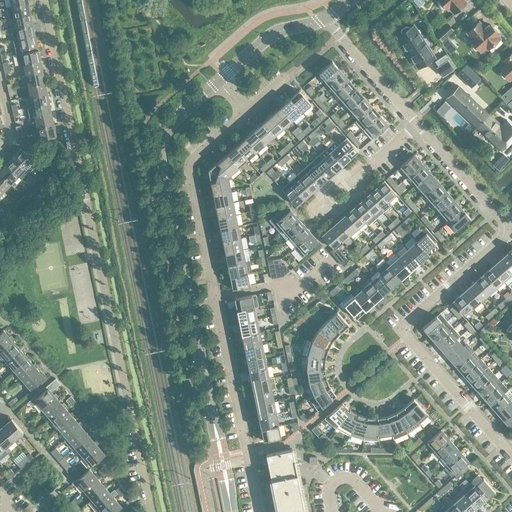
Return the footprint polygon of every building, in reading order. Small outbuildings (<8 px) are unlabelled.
[(439,0),(438,0),(438,3),(442,7),(445,8),(446,7),(448,9),(449,7),(454,13),(466,3),(463,0),(439,0)] [(13,17),(31,14),(28,3),(11,7),(7,8),(9,18),(13,17)] [(13,17),(16,28),(33,25),(31,14),(13,17)] [(467,32),(472,38),(470,39),(472,42),(471,43),(471,45),(475,49),(478,50),(479,49),(481,51),(486,46),(488,48),(499,38),(497,36),(499,35),(497,34),(498,32),(495,29),(493,29),(488,24),(484,28),(479,22),(467,32)] [(435,34),(442,42),(455,31),(448,23),(435,34)] [(12,29),(14,40),(35,35),(33,25),(16,28),(16,29),(12,29)] [(397,36),(418,68),(434,57),(427,46),(429,45),(429,43),(426,38),(424,37),(422,39),(413,25),(409,28),(408,27),(406,26),(401,29),(401,32),(401,33),(397,36)] [(14,40),(17,55),(38,50),(37,46),(35,35),(14,40)] [(457,48),(449,38),(442,44),(450,54),(457,48)] [(23,64),(40,61),(38,50),(17,55),(19,65),(23,64)] [(511,78),(511,52),(503,61),(505,63),(499,68),(501,70),(500,71),(500,74),(504,78),(507,78),(508,77),(510,79),(511,78)] [(451,59),(438,68),(443,76),(456,67),(451,59)] [(23,64),(25,75),(43,72),(40,61),(23,64)] [(332,61),(318,73),(327,82),(340,71),(332,61)] [(465,64),(456,74),(471,87),(480,77),(465,64)] [(340,71),(327,82),(334,92),(348,80),(340,71)] [(25,75),(28,86),(45,82),(43,72),(25,75)] [(348,80),(334,92),(342,101),(356,89),(348,80)] [(28,86),(30,96),(47,93),(45,82),(28,86)] [(446,97),(477,127),(489,114),(458,85),(446,97)] [(511,97),(511,86),(501,97),(506,103),(511,97)] [(305,90),(311,96),(314,93),(309,87),(305,90)] [(356,89),(342,101),(350,110),(364,98),(356,89)] [(299,90),(289,99),(301,112),(311,104),(299,90)] [(30,96),(32,107),(49,103),(47,93),(30,96)] [(313,99),(319,105),(322,102),(317,96),(313,99)] [(364,98),(350,110),(358,118),(372,107),(364,98)] [(289,99),(280,106),(292,120),(301,112),(289,99)] [(322,102),(319,105),(324,111),(328,108),(322,102)] [(32,107),(34,118),(52,114),(49,103),(32,107)] [(276,109),(270,113),(283,128),(292,120),(280,106),(277,110),(276,109)] [(359,119),(356,121),(363,130),(366,127),(366,128),(380,116),(372,107),(358,118),(359,119)] [(326,117),(319,109),(315,113),(319,117),(316,119),(319,122),(326,117)] [(266,119),(262,122),(274,136),(283,128),(270,113),(266,118),(266,119)] [(330,116),(336,122),(339,119),(334,113),(330,116)] [(34,118),(37,128),(54,125),(52,114),(34,118)] [(501,126),(489,114),(477,127),(502,150),(511,139),(511,123),(507,119),(501,126)] [(366,128),(363,130),(372,139),(388,125),(380,116),(366,128)] [(339,119),(336,122),(341,129),(345,125),(339,119)] [(258,125),(252,129),(265,144),(274,136),(262,122),(259,126),(258,125)] [(54,125),(37,128),(39,139),(56,135),(54,125)] [(308,126),(302,131),(305,135),(312,129),(308,126)] [(248,135),(244,138),(256,152),(265,144),(252,129),(248,134),(248,135)] [(305,135),(302,131),(296,137),(299,140),(305,135)] [(346,134),(351,140),(355,137),(350,131),(346,134)] [(316,135),(313,132),(308,136),(311,139),(314,142),(319,139),(316,135)] [(355,137),(351,140),(357,147),(361,143),(355,137)] [(240,141),(234,145),(247,160),(256,152),(244,138),(241,142),(240,141)] [(346,138),(338,145),(350,158),(358,151),(346,138)] [(291,141),(284,147),(288,150),(294,145),(291,141)] [(335,141),(327,148),(341,164),(349,158),(349,159),(350,158),(338,145),(335,141)] [(230,151),(226,154),(238,168),(247,160),(234,145),(229,150),(230,151)] [(301,149),(297,145),(292,149),(296,153),(301,149)] [(288,150),(284,147),(278,152),(281,156),(288,150)] [(21,148),(13,156),(26,168),(34,160),(21,148)] [(327,148),(319,155),(334,171),(341,164),(327,148)] [(226,154),(208,170),(228,177),(238,168),(226,154)] [(400,166),(409,176),(422,164),(414,154),(400,166)] [(319,155),(312,161),(326,178),(334,171),(319,155)] [(13,156),(6,164),(18,176),(26,168),(13,156)] [(272,158),(266,163),(269,167),(275,161),(272,158)] [(312,161),(304,168),(319,184),(326,178),(312,161)] [(269,167),(266,163),(260,169),(263,172),(269,167)] [(6,164),(0,170),(0,173),(11,184),(14,187),(17,184),(13,181),(18,176),(6,164)] [(409,176),(417,185),(430,173),(422,164),(409,176)] [(304,168),(297,175),(311,191),(319,184),(304,168)] [(208,170),(213,194),(231,191),(228,177),(208,170)] [(0,173),(0,188),(3,192),(3,191),(11,184),(0,173)] [(248,179),(251,183),(257,177),(254,173),(248,179)] [(417,185),(425,194),(438,182),(430,173),(417,185)] [(297,175),(289,182),(304,198),(311,191),(297,175)] [(386,179),(394,189),(398,185),(389,176),(386,179)] [(384,181),(376,188),(388,201),(396,194),(384,181)] [(304,198),(289,182),(281,188),(284,192),(296,206),(304,199),(304,198)] [(425,194),(432,203),(446,191),(438,182),(425,194)] [(398,185),(394,189),(399,195),(403,192),(398,185)] [(376,189),(369,195),(383,211),(391,205),(388,201),(376,188),(375,188),(376,189)] [(213,199),(214,206),(233,202),(231,191),(213,194),(214,199),(213,199)] [(432,203),(440,212),(454,200),(446,191),(432,203)] [(369,195),(361,202),(375,218),(383,211),(369,195)] [(404,200),(410,206),(414,203),(408,197),(404,200)] [(440,212),(448,221),(462,209),(454,200),(440,212)] [(217,213),(218,218),(235,214),(233,202),(214,206),(216,213),(217,213)] [(361,202),(354,209),(365,222),(365,221),(368,225),(375,218),(361,202)] [(414,203),(410,206),(415,213),(419,209),(414,203)] [(354,209),(346,216),(357,228),(365,222),(354,209)] [(462,209),(448,221),(446,223),(454,232),(456,230),(470,218),(462,209)] [(280,212),(273,218),(284,229),(297,218),(290,210),(283,215),(280,212)] [(218,223),(218,230),(238,226),(235,214),(218,218),(219,223),(218,223)] [(390,218),(393,221),(396,225),(400,221),(394,214),(390,218)] [(420,218),(426,224),(429,221),(424,215),(420,218)] [(346,216),(338,222),(350,235),(357,228),(346,216)] [(297,218),(284,229),(290,237),(304,225),(297,218)] [(407,218),(401,224),(404,227),(410,222),(407,218)] [(429,221),(426,224),(431,231),(435,227),(429,221)] [(338,222),(331,229),(342,242),(350,235),(338,222)] [(404,227),(401,224),(395,229),(398,233),(404,227)] [(304,225),(290,237),(297,245),(310,233),(304,225)] [(222,237),(223,241),(240,238),(238,226),(218,230),(221,237),(222,237)] [(425,227),(413,238),(416,241),(428,255),(438,247),(434,243),(437,241),(425,227)] [(330,228),(322,235),(333,248),(330,251),(342,266),(346,263),(349,266),(354,262),(351,258),(348,260),(336,247),(342,242),(331,229),(330,228)] [(445,240),(443,237),(437,230),(434,234),(442,243),(445,240)] [(297,245),(293,248),(302,258),(307,254),(306,252),(318,241),(310,233),(297,245)] [(389,234),(383,239),(386,243),(392,237),(389,234)] [(223,246),(223,254),(243,250),(240,238),(223,241),(224,246),(223,246)] [(386,243),(383,239),(377,245),(380,248),(386,243)] [(416,241),(407,249),(419,263),(428,255),(416,241)] [(407,249),(398,257),(410,271),(419,263),(407,249)] [(226,260),(227,265),(245,261),(243,250),(223,254),(225,260),(226,260)] [(371,250),(365,255),(368,259),(374,253),(371,250)] [(511,260),(507,254),(499,261),(511,274),(511,273),(511,260)] [(368,259),(365,255),(359,261),(362,264),(368,259)] [(390,265),(389,265),(401,279),(410,271),(398,257),(390,265)] [(280,258),(274,260),(274,264),(275,266),(277,278),(284,276),(281,263),(280,258)] [(386,260),(377,268),(381,273),(380,273),(392,287),(401,279),(389,265),(390,265),(386,260)] [(227,265),(230,277),(247,273),(245,261),(227,265)] [(499,261),(491,267),(503,281),(511,274),(499,261)] [(274,264),(268,266),(271,279),(277,278),(275,266),(274,264)] [(491,267),(484,274),(496,288),(503,281),(491,267)] [(356,269),(350,274),(353,278),(359,272),(356,269)] [(247,273),(230,277),(232,289),(250,285),(247,273)] [(380,273),(371,281),(383,294),(392,287),(380,273)] [(353,278),(350,274),(343,280),(346,283),(353,278)] [(484,274),(476,281),(488,294),(496,288),(484,274)] [(371,281),(362,289),(374,302),(383,294),(371,281)] [(476,281),(468,288),(480,301),(488,294),(476,281)] [(329,292),(332,296),(338,290),(335,287),(329,292)] [(468,288),(461,294),(473,308),(480,301),(468,288)] [(362,289),(353,297),(365,310),(374,302),(362,289)] [(234,299),(237,311),(254,307),(258,306),(256,294),(234,299)] [(351,294),(339,304),(343,308),(345,306),(356,319),(365,310),(353,297),(351,294)] [(473,308),(461,294),(453,301),(465,315),(473,308)] [(320,300),(323,304),(329,298),(326,295),(320,300)] [(450,309),(454,314),(458,311),(453,306),(450,309)] [(237,311),(239,323),(257,319),(254,307),(237,311)] [(308,311),(301,316),(304,320),(311,315),(308,311)] [(337,311),(327,320),(339,333),(349,325),(337,311)] [(458,311),(454,314),(458,319),(462,316),(458,311)] [(423,328),(430,336),(447,321),(440,313),(423,328)] [(304,320),(301,316),(295,322),(298,326),(304,320)] [(239,328),(240,335),(259,331),(257,319),(239,323),(240,327),(239,328)] [(327,320),(318,330),(333,341),(333,340),(339,333),(339,334),(340,333),(339,333),(327,320)] [(430,336),(436,343),(454,328),(447,321),(430,336)] [(436,343),(443,351),(457,339),(460,336),(454,328),(436,343)] [(0,349),(12,340),(3,330),(0,333),(1,333),(0,333),(0,349)] [(311,342),(328,349),(332,341),(333,341),(318,330),(311,342)] [(243,341),(244,346),(262,343),(259,331),(240,335),(242,342),(243,341)] [(443,351),(450,359),(463,347),(457,339),(443,351)] [(0,355),(1,355),(6,361),(20,349),(12,340),(0,349),(0,355)] [(307,340),(302,354),(307,356),(307,355),(325,359),(326,358),(325,358),(328,349),(311,342),(307,340)] [(244,351),(245,358),(264,354),(262,343),(244,346),(245,351),(244,351)] [(450,359),(457,366),(470,355),(463,347),(450,359)] [(8,364),(14,370),(28,358),(20,349),(6,361),(7,362),(4,363),(6,366),(8,364)] [(248,365),(249,370),(266,366),(264,354),(245,358),(247,365),(248,365)] [(502,358),(507,363),(511,360),(506,354),(502,358)] [(307,356),(306,369),(324,368),(325,359),(307,355),(307,356)] [(457,366),(463,374),(477,362),(470,355),(457,366)] [(17,373),(22,380),(36,368),(28,358),(14,370),(14,371),(12,373),(14,375),(17,373)] [(463,374),(470,382),(484,370),(477,362),(463,374)] [(249,375),(249,382),(269,378),(266,366),(249,370),(250,375),(249,375)] [(36,368),(22,380),(20,382),(23,385),(25,383),(31,390),(44,378),(36,368)] [(307,369),(303,369),(305,383),(309,382),(309,383),(326,378),(326,377),(326,378),(324,368),(325,368),(324,368),(306,369),(307,369)] [(470,382),(477,389),(490,378),(484,370),(470,382)] [(42,409),(43,409),(56,398),(51,392),(60,384),(56,378),(46,387),(47,389),(37,398),(35,396),(29,401),(28,402),(30,405),(34,405),(39,412),(42,409)] [(253,389),(254,393),(271,390),(269,378),(249,382),(252,389),(253,389)] [(326,378),(309,383),(314,395),(314,396),(330,387),(330,386),(330,387),(326,378),(327,378),(326,378)] [(477,389),(484,397),(497,385),(490,378),(477,389)] [(484,397),(490,405),(504,393),(508,389),(501,382),(497,385),(484,397)] [(314,395),(309,398),(318,411),(322,407),(336,395),(330,387),(314,396),(314,395)] [(254,398),(254,405),(274,401),(271,390),(254,393),(255,398),(254,398)] [(490,405),(497,412),(511,401),(504,393),(490,405)] [(45,413),(51,419),(64,407),(56,398),(43,409),(43,410),(41,412),(43,415),(45,413)] [(404,406),(404,407),(419,424),(428,416),(413,399),(404,407),(404,406)] [(257,412),(258,417),(276,413),(274,401),(254,405),(257,412)] [(497,412),(504,420),(511,412),(511,402),(511,401),(497,412)] [(339,424),(350,409),(349,409),(342,403),(324,418),(336,429),(339,424)] [(53,422),(59,428),(72,417),(64,407),(51,419),(49,421),(51,424),(53,422)] [(396,412),(407,433),(408,433),(420,425),(419,424),(404,407),(396,412)] [(339,424),(351,431),(358,414),(350,410),(350,409),(339,424)] [(387,416),(392,433),(393,439),(407,433),(396,412),(395,412),(396,413),(387,416)] [(258,417),(261,429),(278,425),(276,413),(258,417)] [(299,416),(305,422),(309,419),(303,413),(299,416)] [(358,414),(351,431),(350,435),(364,439),(364,435),(368,417),(367,417),(358,414),(359,414),(358,414)] [(378,417),(377,417),(378,436),(392,433),(387,416),(386,416),(387,416),(378,418),(378,417)] [(61,431),(67,438),(81,427),(72,417),(59,428),(59,429),(57,431),(59,433),(61,431)] [(368,417),(364,435),(378,436),(377,417),(377,418),(368,417)] [(11,420),(2,428),(13,442),(23,433),(11,420)] [(299,428),(298,422),(298,421),(289,423),(292,427),(290,429),(294,432),(299,428)] [(278,425),(261,429),(263,441),(281,437),(278,425)] [(311,429),(317,436),(321,433),(315,426),(311,429)] [(426,432),(429,435),(435,430),(432,426),(426,432)] [(69,441),(75,448),(89,436),(81,427),(67,438),(65,440),(67,443),(69,441)] [(2,428),(0,429),(0,444),(4,450),(13,442),(2,428)] [(427,442),(434,450),(448,438),(441,430),(427,442)] [(319,438),(325,444),(328,440),(322,435),(319,438)] [(77,450),(83,457),(97,446),(89,436),(75,448),(73,450),(75,452),(77,450)] [(419,438),(413,443),(416,447),(422,441),(419,438)] [(434,450),(441,457),(455,445),(448,438),(434,450)] [(416,447),(413,443),(406,449),(410,452),(416,447)] [(441,457),(448,465),(461,453),(455,445),(441,457)] [(105,455),(97,446),(83,457),(81,459),(83,461),(85,460),(92,467),(105,455)] [(265,454),(277,511),(304,511),(291,449),(265,454)] [(448,465),(444,468),(451,476),(468,461),(461,453),(448,465)] [(467,466),(461,471),(464,475),(470,469),(467,466)] [(83,490),(97,479),(99,477),(96,474),(95,476),(89,469),(72,483),(75,486),(76,486),(78,484),(83,490)] [(464,475),(461,471),(455,477),(458,480),(464,475)] [(483,478),(474,486),(485,499),(495,491),(483,478)] [(97,479),(83,490),(91,500),(92,500),(105,488),(107,487),(104,484),(103,485),(97,479)] [(449,481),(443,487),(446,491),(452,485),(449,481)] [(465,493),(465,494),(476,507),(485,499),(474,486),(470,482),(462,490),(465,493)] [(446,491),(443,487),(437,492),(440,496),(446,491)] [(88,503),(96,511),(99,509),(100,510),(114,498),(115,497),(113,494),(111,495),(105,488),(92,500),(91,500),(88,503)] [(465,494),(456,502),(464,511),(471,511),(476,507),(465,494)] [(431,497),(425,503),(428,506),(434,501),(431,497)] [(100,510),(101,511),(116,511),(123,506),(121,503),(119,505),(114,498),(100,510)] [(464,511),(456,502),(447,510),(448,511),(464,511)] [(428,506),(425,503),(419,508),(422,511),(428,506)]
